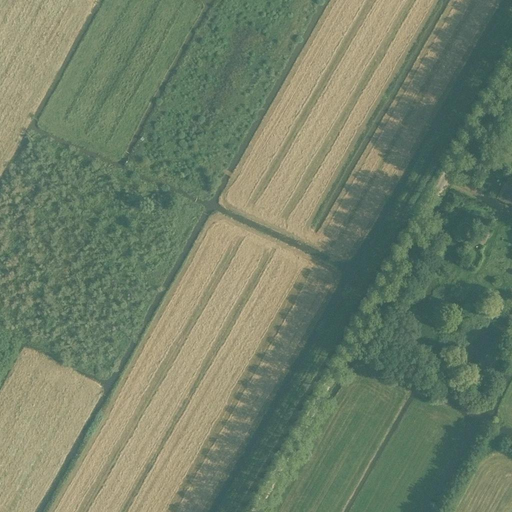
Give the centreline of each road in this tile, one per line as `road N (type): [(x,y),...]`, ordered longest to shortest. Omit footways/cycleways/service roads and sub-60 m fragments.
road 1 (track): [(229,511),(511,15)]
road 2 (unclassified): [(254,511),(444,180)]
